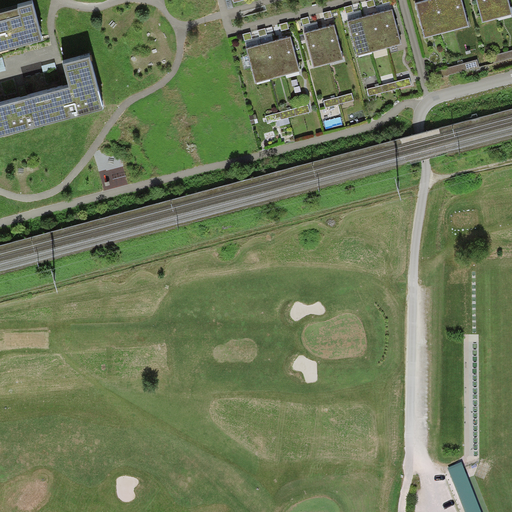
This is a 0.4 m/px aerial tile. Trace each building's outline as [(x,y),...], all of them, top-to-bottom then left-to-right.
[(425,38),(440,34),(431,0),(427,0),(416,3),(425,38)] [(431,0),(440,34),(454,30),(446,0),(431,0)] [(461,0),(446,0),(454,30),(469,26),(461,0)] [(476,0),(482,23),(498,19),(492,0),(476,0)] [(492,0),(498,19),(511,14),(508,0),(492,0)] [(0,52),(43,41),(33,5),(0,13),(0,52)] [(392,10),(377,14),(386,49),(401,44),(392,10)] [(371,53),(386,49),(377,14),(362,18),(371,53)] [(358,56),(371,53),(362,18),(348,22),(358,56)] [(329,64),(343,60),(334,26),(320,29),(329,64)] [(265,28),(258,30),(260,37),(267,35),(265,28)] [(313,68),(329,64),(320,29),(304,33),(313,68)] [(250,32),(243,34),(245,41),(252,39),(250,32)] [(290,37),(276,41),(286,75),(300,71),(290,37)] [(271,79),(286,75),(276,41),(262,44),(271,79)] [(256,83),(271,79),(262,44),(247,49),(256,83)] [(495,63),(508,59),(506,52),(493,56),(495,63)] [(0,137),(103,110),(89,57),(63,64),(69,88),(0,106),(0,137)] [(479,67),(477,60),(463,64),(465,71),(479,67)] [(451,74),(465,71),(463,64),(449,67),(451,74)] [(451,74),(449,67),(435,71),(437,78),(451,74)] [(411,85),(409,78),(395,82),(397,90),(411,85)] [(383,93),(397,90),(395,82),(381,86),(383,93)] [(383,93),(381,86),(367,90),(369,97),(383,93)] [(353,101),(351,94),(337,98),(339,105),(353,101)] [(326,108),(339,105),(337,98),(324,101),(326,108)] [(310,112),(308,105),(294,109),(296,116),(310,112)] [(282,120),(296,116),(294,109),(280,113),(282,120)] [(282,120),(280,113),(266,116),(268,124),(282,120)] [(480,511),(462,464),(449,469),(465,511),(480,511)]
